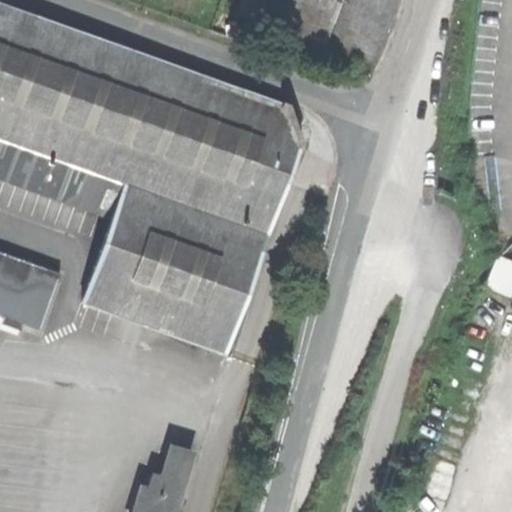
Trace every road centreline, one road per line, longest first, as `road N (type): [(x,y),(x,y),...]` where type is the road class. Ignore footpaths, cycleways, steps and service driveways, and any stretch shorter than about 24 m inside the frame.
road 1 (unclassified): [(281,511),(388,118)]
road 2 (unclassified): [(388,118),(58,0)]
road 3 (unclassified): [(388,118),(428,0)]
